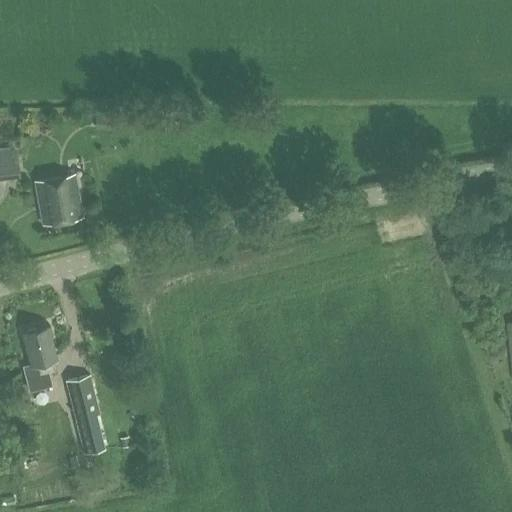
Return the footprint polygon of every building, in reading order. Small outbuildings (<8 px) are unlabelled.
[(96,110),(95,127),(119,127),(119,110),(96,110)] [(16,145),(0,146),(0,177),(20,176),(16,145)] [(35,180),(43,223),(83,215),(75,173),(35,180)] [(511,322),(502,324),(509,375),(511,374),(511,322)] [(31,363),(25,365),(31,390),(50,385),(47,371),(54,370),(51,359),(57,358),(49,326),(23,332),(31,363)] [(68,380),(78,421),(100,416),(90,375),(68,380)] [(0,463),(0,471),(10,469),(8,462),(0,463)]
